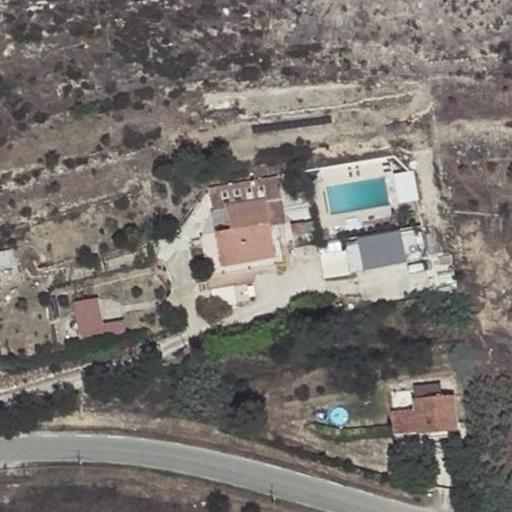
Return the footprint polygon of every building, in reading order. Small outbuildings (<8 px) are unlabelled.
[(277,176),(209,189),(213,211),(226,209),(231,231),(201,236),(207,279),(238,274),(276,267),(269,227),(265,202),(281,200),(277,176)] [(265,202),(269,227),(285,224),(281,200),(265,202)] [(291,225),(293,238),(306,235),(304,223),(291,225)] [(412,227),(362,234),(367,268),(417,261),(412,227)] [(340,241),(329,243),(330,254),(342,252),(340,241)] [(101,294),(75,301),(85,339),(128,327),(125,317),(108,322),(101,294)] [(416,399),(413,399),(416,434),(455,431),(452,396),(441,397),(440,386),(414,388),(416,399)]
